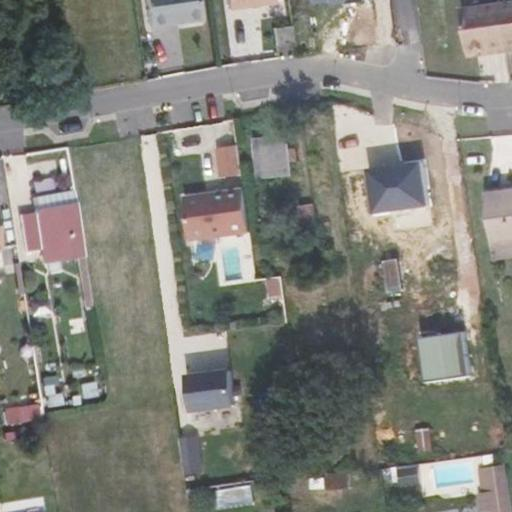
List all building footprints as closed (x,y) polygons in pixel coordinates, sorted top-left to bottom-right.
[(32,75),(21,0),(8,0),(18,76),(32,75)] [(28,0),(21,0),(32,75),(38,74),(28,0)] [(192,0),(140,0),(146,32),(196,24),(192,0)] [(280,0),(233,0),(235,13),(281,6),(280,0)] [(511,2),(464,10),(471,52),(492,48),(492,53),(511,49),(511,2)] [(300,49),(298,32),(276,35),(278,52),(300,49)] [(290,135),(279,136),(284,177),(295,176),(290,135)] [(284,177),(279,136),(258,139),(264,180),(284,177)] [(234,153),(219,155),(223,180),(238,178),(234,153)] [(62,262),(85,259),(82,238),(75,191),(36,197),(39,213),(21,216),(27,252),(59,246),(62,262)] [(240,193),(183,201),(189,244),(246,235),(240,193)] [(511,242),(511,196),(490,200),(496,245),(511,242)] [(309,249),(319,248),(314,205),(298,206),(299,214),(293,215),(296,235),(307,233),(309,249)] [(406,292),(401,260),(384,263),(389,295),(406,292)] [(407,332),(403,297),(389,299),(395,334),(407,332)] [(472,362),(464,308),(439,313),(446,366),(472,362)] [(229,370),(187,376),(192,408),(234,402),(229,370)] [(100,397),(97,382),(80,385),(83,400),(100,397)] [(337,425),(334,406),(319,409),(323,438),(329,436),(328,427),(337,425)] [(435,451),(432,429),(421,430),(424,452),(435,451)] [(455,445),(453,431),(441,432),(443,446),(455,445)] [(511,511),(511,499),(507,465),(482,469),(486,493),(492,492),(494,510),(494,511),(511,511)] [(350,488),(348,475),(333,477),(335,491),(350,488)] [(327,488),(326,477),(311,479),(313,489),(327,488)] [(494,510),(492,492),(486,493),(482,494),(484,511),(494,510)]
